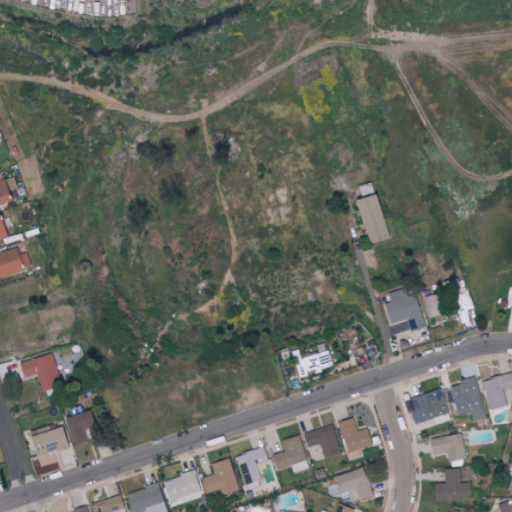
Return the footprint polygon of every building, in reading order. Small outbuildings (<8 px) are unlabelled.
[(0,204),(9,202),(4,180),(0,180),(0,204)] [(358,188),(363,198),(352,202),(371,245),(391,237),(368,184),(358,188)] [(0,252),(0,274),(29,265),(25,252),(17,255),(14,248),(0,252)] [(445,281),(451,312),(471,307),(464,277),(445,281)] [(386,294),(388,303),(382,305),(388,326),(405,320),(409,333),(424,328),(411,287),(386,294)] [(294,359),(297,374),(329,369),(324,344),(315,346),(316,355),(294,359)] [(18,363),(21,379),(38,375),(41,392),(61,387),(54,355),(18,363)] [(488,411),(505,407),(501,390),(511,387),(511,379),(510,373),(480,381),(488,411)] [(459,379),(474,375),(486,415),(473,419),(470,411),(458,414),(449,386),(460,383),(459,379)] [(405,399),(411,428),(438,422),(438,423),(449,421),(443,391),(405,399)] [(69,440),(91,435),(93,445),(103,443),(102,436),(96,437),(90,412),(64,418),(69,440)] [(361,458),(359,450),(371,447),(366,429),(355,432),(352,419),(337,423),(348,462),(361,458)] [(28,436),(35,458),(69,448),(62,425),(28,436)] [(301,435),(306,448),(318,444),(323,460),(340,454),(330,425),(301,435)] [(461,432),(429,438),(433,454),(446,451),(448,461),(466,457),(461,432)] [(271,455),(273,470),(291,468),(291,471),(305,469),(300,437),(281,440),(283,453),(271,455)] [(261,486),(254,466),(266,462),(261,448),(235,456),(246,491),(261,486)] [(224,495),(239,491),(229,459),(210,465),(213,475),(200,479),(205,494),(222,489),(224,495)] [(338,494),(348,491),(351,503),(372,497),(364,468),(333,476),(338,494)] [(432,484),(433,501),(470,500),(469,483),(461,484),(460,470),(443,470),(443,484),(432,484)] [(200,492),(193,472),(162,482),(169,503),(200,492)] [(130,511),(143,511),(146,511),(166,511),(159,485),(125,494),(130,511)] [(125,511),(120,495),(99,502),(102,511),(125,511)] [(511,511),(511,502),(497,507),(498,511),(511,511)]
